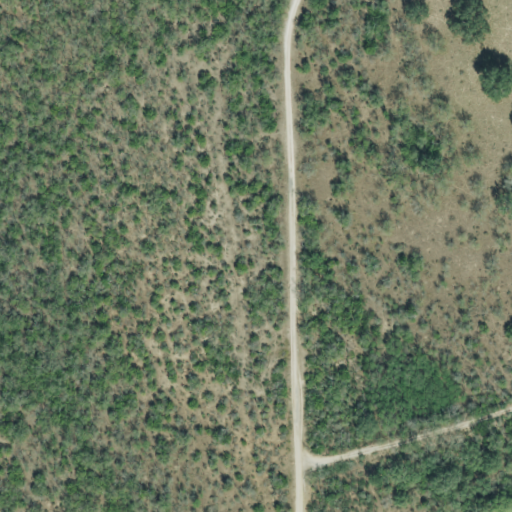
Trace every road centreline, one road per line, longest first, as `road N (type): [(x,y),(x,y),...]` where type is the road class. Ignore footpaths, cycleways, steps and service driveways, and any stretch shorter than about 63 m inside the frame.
road 1 (residential): [(299,511),(306,466),(287,57),(296,0)]
road 2 (residential): [(511,389),(306,466)]
